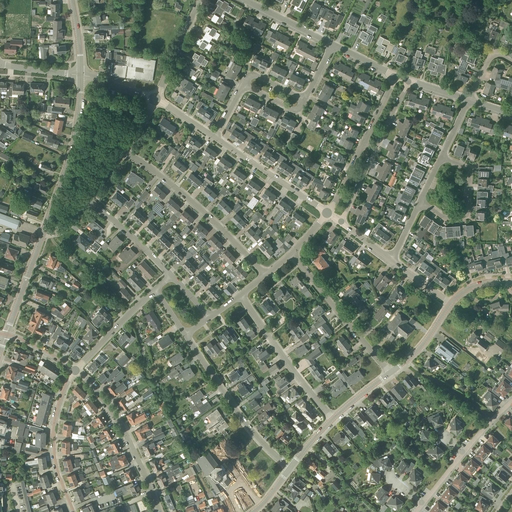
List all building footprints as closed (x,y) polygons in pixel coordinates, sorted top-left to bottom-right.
[(88,0),(89,5),(88,6),(89,9),(94,9),(94,8),(94,3),(98,2),(99,7),(104,7),(103,0),(88,0)] [(229,13),(232,8),(228,5),(229,4),(224,1),(223,2),(219,0),(218,0),(216,4),(218,6),(216,9),(223,14),(224,11),(225,12),(226,11),(229,13)] [(292,0),(291,3),(295,5),(293,9),(301,12),(307,0),(292,0)] [(49,1),(45,1),(39,1),(39,6),(45,6),(45,5),(51,5),(51,15),(59,15),(59,4),(51,4),(51,1),(49,1)] [(323,19),(327,11),(328,9),(325,8),(324,10),(322,9),(323,8),(317,5),(314,10),(312,9),(309,16),(314,19),(314,21),(317,22),(319,19),(318,18),(319,16),(323,19)] [(225,15),(223,14),(216,9),(213,13),(210,11),(207,16),(212,19),(211,20),(215,23),(216,22),(220,24),(221,23),(224,25),(225,23),(222,21),(224,18),(223,18),(225,15)] [(327,11),(323,19),(327,20),(328,21),(327,23),(326,22),(324,26),(327,28),(328,26),(334,29),(337,24),(339,25),(343,18),(342,17),(343,16),(340,14),(339,16),(333,13),(332,14),(327,11)] [(105,14),(99,15),(99,14),(91,16),(92,24),(100,23),(100,20),(106,19),(105,14)] [(355,24),(356,22),(358,18),(351,14),(349,19),(350,19),(348,23),(346,23),(343,29),(345,30),(343,34),(349,37),(351,33),(355,35),(358,28),(359,26),(355,24)] [(252,29),(256,22),(253,21),(254,19),(248,15),(243,25),(252,29)] [(53,29),(61,30),(61,20),(59,20),(59,18),(49,17),(46,17),(45,21),(53,21),(53,29)] [(511,27),(511,25),(511,24),(501,20),(506,22),(504,28),(508,29),(509,27),(511,27)] [(261,34),(266,24),(259,21),(258,24),(256,22),(252,29),(261,34)] [(496,40),(499,33),(495,31),(497,27),(491,24),(489,28),(487,28),(484,34),(486,35),(484,38),(490,41),(492,38),(496,40)] [(362,31),(359,37),(363,39),(361,43),(367,46),(369,42),(370,43),(373,36),(372,36),(374,31),(376,32),(378,28),(371,25),(369,29),(368,28),(366,32),(362,31)] [(217,40),(220,34),(216,32),(217,30),(213,28),(212,29),(207,26),(204,31),(206,32),(204,36),(211,40),(212,38),(213,38),(214,38),(217,40)] [(63,30),(61,30),(53,29),(53,36),(49,35),(49,39),(61,40),(61,38),(62,38),(63,35),(64,35),(64,30),(63,30)] [(278,44),(283,35),(276,31),(275,34),(272,32),(269,39),(268,41),(271,42),(272,41),(278,44)] [(511,33),(509,32),(507,37),(503,35),(500,42),(504,43),(502,47),(509,50),(510,46),(511,47),(511,46),(511,33)] [(107,36),(107,33),(103,33),(94,33),(94,37),(94,39),(94,40),(95,40),(95,42),(99,42),(99,40),(107,39),(107,36)] [(287,49),(291,42),(288,40),(289,38),(283,35),(278,44),(277,47),(280,49),(282,46),(287,49)] [(209,43),(211,40),(204,36),(201,40),(198,38),(195,42),(200,45),(199,47),(204,49),(205,48),(209,51),(212,45),(209,43)] [(391,52),(394,46),(389,43),(390,42),(384,39),(384,38),(380,36),(377,44),(379,45),(376,50),(382,53),(381,55),(384,56),(386,53),(385,52),(386,50),(387,51),(391,52)] [(394,46),(391,52),(395,55),(394,57),(393,56),(391,60),(396,62),(396,60),(401,63),(405,56),(403,55),(406,50),(400,47),(399,48),(397,47),(398,44),(400,42),(401,42),(402,40),(402,38),(399,37),(395,43),(394,46)] [(21,45),(22,41),(13,40),(12,43),(5,43),(5,51),(9,51),(8,55),(12,55),(12,51),(15,51),(15,45),(21,45)] [(305,56),(309,49),(306,48),(307,45),(301,42),(299,41),(295,47),(295,48),(297,50),(296,51),(305,56)] [(51,44),(52,53),(57,53),(57,55),(58,55),(58,56),(59,56),(60,56),(61,55),(61,54),(61,53),(65,52),(65,46),(58,46),(58,44),(51,44)] [(39,58),(47,58),(46,49),(48,49),(48,45),(40,45),(40,51),(39,51),(39,58)] [(126,56),(131,57),(132,52),(112,49),(112,50),(110,51),(105,50),(105,48),(96,48),(96,49),(95,49),(95,51),(96,52),(96,53),(96,58),(105,58),(105,57),(108,57),(108,58),(113,59),(116,59),(115,63),(115,64),(124,65),(126,56)] [(314,60),(319,51),(313,48),(311,50),(309,49),(305,56),(314,60)] [(421,54),(421,51),(417,50),(416,52),(414,57),(413,56),(411,63),(412,64),(411,67),(418,70),(419,66),(423,67),(425,60),(421,59),(422,54),(421,54)] [(205,66),(208,61),(204,59),(205,57),(201,54),(200,56),(195,53),(192,58),(195,59),(192,63),(199,67),(200,64),(202,65),(205,66)] [(258,67),(263,59),(263,57),(261,56),(260,56),(259,57),(256,55),(254,54),(252,59),(254,60),(252,64),(258,67)] [(474,68),(475,64),(474,63),(476,57),(469,54),(468,56),(462,54),(460,60),(461,61),(459,66),(466,69),(468,64),(471,65),(470,66),(474,68)] [(155,60),(131,57),(126,56),(124,65),(115,64),(112,63),(110,74),(138,79),(137,79),(152,81),(155,60)] [(438,59),(435,58),(431,57),(430,62),(427,69),(431,70),(430,74),(437,76),(438,72),(445,75),(446,65),(442,64),(443,59),(438,57),(438,59)] [(230,68),(238,72),(241,66),(239,64),(240,62),(233,58),(232,61),(233,62),(230,68)] [(263,59),(258,67),(265,70),(269,62),(263,59)] [(199,67),(192,63),(190,67),(186,65),(183,69),(188,72),(187,74),(192,76),(193,75),(196,77),(200,72),(201,73),(203,70),(199,67)] [(341,75),(346,66),(339,63),(338,65),(335,64),(333,69),(331,68),(329,72),(331,73),(332,71),(341,75)] [(276,76),(281,68),(274,64),(270,73),(276,76)] [(346,66),(341,75),(347,78),(346,80),(352,83),(357,75),(351,72),(352,69),(346,66)] [(464,73),(466,69),(459,66),(457,71),(455,71),(453,77),(459,79),(458,81),(465,84),(468,78),(469,78),(471,75),(467,73),(467,74),(464,73)] [(510,87),(511,82),(499,78),(502,70),(494,67),(491,77),(495,79),(494,82),(501,84),(510,87)] [(235,78),(238,72),(230,68),(227,74),(235,78)] [(281,68),(276,76),(283,79),(285,75),(287,71),(281,68)] [(367,90),(371,81),(369,79),(370,77),(360,72),(356,81),(365,86),(364,88),(367,90)] [(298,77),(292,74),(288,82),(294,85),(298,77)] [(301,88),(305,80),(298,77),(294,85),(301,88)] [(371,81),(367,90),(370,91),(371,89),(377,92),(377,93),(382,95),(383,92),(378,89),(382,83),(375,79),(374,82),(371,81)] [(187,94),(189,95),(191,96),(193,93),(197,88),(192,85),(193,84),(189,81),(188,83),(183,80),(180,84),(183,86),(181,90),(187,94)] [(218,89),(227,93),(230,87),(227,86),(228,84),(221,80),(220,82),(222,83),(218,89)] [(9,96),(9,89),(7,89),(7,82),(1,81),(1,91),(1,94),(6,94),(6,97),(9,97),(9,96)] [(499,88),(501,84),(494,82),(493,84),(487,82),(483,93),(492,95),(494,87),(499,88)] [(43,92),(44,84),(31,83),(30,92),(43,92)] [(18,94),(18,84),(13,84),(12,89),(9,89),(9,96),(12,96),(12,94),(18,94)] [(18,94),(23,95),(23,97),(26,97),(27,90),(24,90),(24,85),(18,84),(18,94)] [(330,94),(333,88),(325,84),(322,90),(330,94)] [(223,100),(227,93),(218,89),(215,95),(223,100)] [(187,94),(181,90),(178,94),(174,92),(172,96),(177,99),(176,100),(180,103),(181,102),(185,104),(188,99),(185,97),(187,94)] [(327,101),(330,94),(322,90),(319,97),(327,101)] [(416,106),(419,99),(416,98),(417,96),(410,94),(407,101),(405,100),(404,104),(406,105),(407,103),(416,106)] [(52,104),(55,104),(55,106),(68,108),(69,99),(56,97),(56,99),(53,99),(52,104)] [(250,109),(254,100),(248,97),(243,105),(250,109)] [(426,110),(429,100),(422,98),(422,100),(419,99),(416,106),(426,110)] [(350,107),(362,112),(363,110),(368,112),(371,106),(370,106),(373,101),(369,99),(367,104),(363,102),(359,100),(356,106),(351,104),(350,107)] [(256,112),(260,104),(254,100),(250,109),(256,112)] [(201,101),(196,107),(199,109),(196,113),(201,117),(206,110),(203,108),(206,105),(201,101)] [(320,115),(323,109),(315,104),(312,110),(320,115)] [(333,109),(339,112),(341,109),(343,105),(340,104),(338,107),(334,106),(333,109)] [(441,116),(444,106),(438,104),(437,106),(434,105),(432,113),(441,116)] [(61,114),(62,108),(52,107),(52,106),(47,106),(47,111),(47,112),(51,112),(51,113),(61,114)] [(268,118),(272,110),(266,106),(263,112),(261,111),(259,115),(261,116),(262,115),(268,118)] [(451,119),(453,111),(450,110),(451,108),(444,106),(441,116),(451,119)] [(361,115),(362,112),(350,107),(349,109),(354,112),(350,118),(354,120),(355,120),(358,121),(356,125),(360,127),(362,123),(365,117),(361,115)] [(209,112),(206,110),(201,117),(202,118),(201,119),(205,122),(206,120),(207,121),(210,116),(213,118),(213,117),(215,118),(218,113),(211,108),(209,112)] [(9,112),(6,112),(2,111),(1,117),(15,118),(15,114),(16,113),(21,114),(21,109),(9,109),(9,112)] [(278,113),(272,110),(268,118),(274,121),(273,122),(276,124),(278,119),(276,118),(278,113)] [(321,115),(320,115),(312,110),(308,117),(312,119),(308,128),(313,131),(315,128),(321,115)] [(286,127),(290,119),(284,116),(280,124),(286,127)] [(468,122),(467,125),(470,126),(470,125),(476,127),(476,128),(476,129),(479,130),(480,128),(483,118),(476,116),(475,119),(472,118),(472,119),(469,118),(469,119),(468,122)] [(15,118),(1,117),(1,122),(8,123),(8,126),(14,126),(15,118)] [(163,118),(156,130),(161,133),(163,130),(171,135),(172,133),(176,128),(169,124),(170,123),(163,118)] [(399,121),(398,124),(409,129),(411,124),(412,121),(406,118),(403,123),(399,121)] [(493,135),(496,125),(489,123),(490,121),(483,118),(480,128),(489,131),(489,133),(493,135)] [(296,122),(290,119),(286,127),(289,129),(288,131),(291,133),(292,130),(296,122)] [(431,134),(440,138),(445,129),(435,125),(435,124),(431,122),(429,125),(434,128),(431,134)] [(240,133),(242,130),(243,129),(240,127),(234,123),(230,130),(233,131),(230,136),(235,140),(240,133)] [(50,128),(54,128),(53,132),(60,133),(62,127),(51,125),(47,124),(47,126),(50,127),(50,128)] [(398,124),(397,127),(401,128),(398,134),(401,135),(400,138),(406,141),(411,143),(413,144),(413,143),(414,141),(408,138),(405,137),(405,135),(406,134),(409,129),(398,124)] [(511,126),(506,125),(503,134),(511,137),(511,139),(511,126)] [(343,134),(350,138),(351,135),(356,137),(359,131),(351,127),(350,130),(346,129),(343,134)] [(0,135),(2,136),(1,137),(5,139),(8,134),(11,136),(13,134),(6,129),(4,132),(0,128),(0,135)] [(246,140),(250,134),(245,131),(242,135),(240,133),(235,140),(240,143),(244,139),(246,140)] [(251,150),(255,143),(253,141),(255,138),(250,134),(246,140),(249,142),(245,147),(251,150)] [(348,140),(350,138),(343,134),(340,140),(344,142),(343,145),(350,149),(353,143),(348,140)] [(436,148),(440,138),(431,134),(428,139),(427,138),(426,139),(423,138),(422,141),(426,143),(436,148)] [(52,146),(52,147),(56,148),(59,141),(51,138),(47,137),(46,143),(50,144),(49,145),(52,146)] [(190,145),(189,146),(187,150),(189,152),(191,148),(192,146),(196,140),(192,137),(187,142),(190,145)] [(398,151),(398,150),(400,147),(403,148),(406,142),(400,139),(398,141),(395,140),(393,145),(389,143),(388,146),(398,151)] [(191,148),(189,152),(185,156),(187,157),(189,156),(193,150),(196,152),(197,150),(201,144),(196,140),(192,146),(191,148)] [(262,151),(266,145),(261,141),(258,145),(255,143),(251,150),(256,154),(259,149),(262,151)] [(464,147),(458,144),(454,154),(464,158),(467,148),(469,142),(466,141),(464,147)] [(431,157),(436,148),(426,143),(422,152),(431,157)] [(175,155),(178,151),(169,145),(166,149),(164,147),(160,153),(158,152),(156,152),(153,156),(156,158),(156,159),(162,163),(170,152),(175,155)] [(267,161),(272,154),(269,152),(271,148),(266,145),(262,151),(265,153),(261,157),(267,161)] [(388,146),(386,148),(390,150),(388,156),(395,159),(398,154),(399,154),(400,152),(399,151),(398,150),(398,151),(388,146)] [(205,156),(202,159),(202,160),(204,161),(212,150),(207,147),(203,152),(206,154),(205,156)] [(473,161),(477,151),(467,148),(464,158),(473,161)] [(212,150),(204,161),(206,162),(209,159),(210,157),(213,159),(217,154),(212,150)] [(278,162),(282,155),(277,152),(274,156),(272,154),(267,161),(272,165),(275,160),(278,162)] [(431,157),(422,152),(420,156),(418,155),(417,158),(418,158),(417,161),(427,166),(431,157)] [(331,159),(338,163),(339,160),(344,162),(347,156),(339,153),(337,156),(333,154),(331,159)] [(283,172),(287,165),(285,163),(287,159),(282,155),(278,162),(281,163),(277,168),(283,172)] [(219,172),(227,161),(222,157),(218,163),(216,165),(219,167),(217,170),(219,172)] [(336,165),(338,163),(331,159),(329,159),(326,157),(325,157),(324,159),(328,161),(329,162),(328,165),(332,167),(331,170),(338,174),(341,168),(336,165)] [(177,170),(182,164),(177,160),(172,166),(177,170)] [(227,161),(219,172),(217,174),(220,175),(221,173),(224,170),(225,168),(228,170),(232,164),(227,161)] [(389,171),(392,165),(391,164),(385,161),(382,167),(378,165),(377,167),(387,172),(388,172),(387,172),(391,174),(392,172),(389,171)] [(294,172),(298,166),(293,163),(290,166),(287,165),(283,172),(288,175),(291,170),(294,172)] [(40,168),(46,170),(45,172),(49,174),(49,172),(52,173),(54,167),(55,165),(51,164),(50,166),(47,165),(47,166),(41,164),(40,168)] [(182,174),(187,168),(182,164),(177,170),(182,174)] [(192,183),(196,177),(193,174),(199,167),(195,164),(190,169),(193,171),(191,173),(187,178),(192,183)] [(421,178),(426,168),(416,164),(412,173),(421,178)] [(303,175),(301,173),(303,169),(298,166),(294,172),(296,174),(293,179),(299,182),(303,175)] [(388,172),(387,172),(377,167),(376,170),(380,172),(377,177),(384,180),(387,172),(388,172)] [(478,178),(488,178),(489,171),(492,172),(493,167),(489,167),(489,168),(479,167),(478,178)] [(233,184),(241,173),(236,169),(232,174),(230,176),(231,178),(235,181),(233,183),(233,184)] [(310,183),(314,177),(306,171),(303,175),(299,182),(304,186),(307,181),(310,183)] [(143,180),(132,172),(131,172),(128,177),(129,178),(126,182),(133,187),(137,180),(141,183),(143,180)] [(225,178),(229,174),(226,172),(218,182),(221,184),(225,178)] [(241,173),(233,184),(235,185),(237,182),(240,184),(242,182),(246,176),(241,173)] [(417,187),(421,178),(412,173),(408,182),(417,187)] [(319,185),(326,188),(327,185),(332,188),(335,182),(331,180),(333,177),(326,174),(324,177),(323,180),(321,179),(321,180),(315,178),(313,182),(316,183),(317,184),(319,185)] [(196,177),(192,183),(197,187),(202,182),(200,180),(202,177),(199,175),(196,177)] [(207,196),(212,190),(209,188),(213,183),(211,181),(213,178),(211,176),(206,181),(209,183),(207,186),(202,191),(207,196)] [(488,185),(488,178),(478,178),(477,188),(488,189),(493,189),(492,189),(492,185),(488,185)] [(248,194),(256,183),(251,180),(247,184),(245,182),(241,188),(244,189),(246,187),(249,189),(246,193),(248,194)] [(413,196),(417,187),(408,182),(403,191),(404,192),(413,196)] [(34,189),(38,191),(45,193),(47,187),(41,184),(36,183),(34,189)] [(256,183),(248,194),(250,196),(252,193),(255,195),(257,192),(261,187),(256,183)] [(377,194),(381,186),(374,183),(372,188),(368,186),(367,189),(377,194)] [(324,191),(326,188),(319,185),(317,184),(316,187),(317,188),(316,190),(320,192),(319,196),(326,199),(329,193),(324,191)] [(160,191),(161,190),(156,186),(151,192),(154,194),(150,199),(152,200),(156,196),(160,191)] [(493,189),(488,189),(477,188),(477,198),(487,199),(488,192),(493,192),(493,189)] [(263,204),(271,193),(266,189),(262,195),(265,197),(263,199),(264,199),(261,202),(263,204)] [(372,204),(377,194),(367,189),(365,192),(369,194),(367,199),(366,201),(372,204)] [(142,198),(148,192),(145,190),(142,194),(140,196),(138,195),(136,197),(141,200),(142,198)] [(160,205),(161,204),(159,202),(166,195),(161,190),(160,191),(156,196),(158,198),(157,200),(156,203),(152,208),(151,209),(154,212),(159,206),(160,205)] [(212,190),(207,196),(210,198),(209,199),(211,202),(217,195),(212,190)] [(408,205),(413,196),(404,192),(403,191),(400,198),(398,197),(396,199),(399,201),(408,205)] [(128,202),(127,200),(117,192),(111,199),(121,207),(124,203),(126,205),(125,205),(129,208),(134,201),(131,198),(128,201),(128,202)] [(271,193),(263,204),(267,206),(269,203),(271,204),(272,202),(276,197),(271,193)] [(28,199),(31,200),(30,204),(39,208),(42,200),(33,196),(29,195),(28,199)] [(170,208),(175,203),(170,198),(165,204),(164,205),(166,208),(167,206),(170,208)] [(486,209),(487,199),(477,198),(476,208),(486,209)] [(222,209),(227,204),(222,199),(217,204),(222,209)] [(397,204),(394,210),(404,214),(408,205),(399,201),(396,199),(395,203),(397,204)] [(277,205),(276,207),(279,210),(276,213),(278,214),(278,215),(286,204),(281,200),(277,205)] [(234,211),(242,203),(240,201),(238,202),(232,209),(227,204),(222,209),(224,212),(223,212),(226,215),(227,214),(232,209),(234,211)] [(175,212),(180,207),(175,203),(170,208),(168,210),(170,212),(172,210),(175,212)] [(241,218),(236,213),(243,207),(243,206),(244,205),(242,203),(234,211),(236,213),(231,218),(236,223),(241,218)] [(159,206),(154,212),(158,215),(163,209),(162,208),(164,206),(161,204),(160,205),(159,206)] [(286,204),(278,215),(280,216),(283,212),(286,215),(291,207),(286,204)] [(367,216),(369,211),(370,212),(371,209),(370,208),(364,205),(361,210),(357,208),(356,211),(367,216)] [(12,208),(10,213),(20,217),(22,211),(17,209),(12,208)] [(486,219),(486,209),(476,208),(475,218),(486,219)] [(35,218),(37,213),(27,209),(25,215),(35,218)] [(136,220),(140,214),(136,210),(131,216),(136,220)] [(184,220),(189,215),(184,210),(177,218),(175,216),(171,220),(169,223),(172,226),(175,223),(174,222),(175,221),(178,221),(181,218),(184,220)] [(399,224),(404,214),(394,210),(390,219),(399,224)] [(364,220),(367,216),(356,211),(355,213),(359,215),(356,221),(355,223),(360,225),(361,223),(363,224),(363,223),(364,224),(365,221),(364,220)] [(258,216),(260,218),(263,220),(265,217),(258,212),(256,214),(258,216)] [(293,222),(290,225),(292,226),(300,216),(295,212),(291,217),(292,217),(292,218),(294,219),(292,221),(293,222)] [(19,220),(0,213),(0,222),(16,229),(19,220)] [(140,224),(145,219),(140,214),(136,220),(140,224)] [(241,228),(246,223),(247,222),(244,220),(248,216),(245,214),(241,218),(236,223),(241,228)] [(182,222),(184,224),(186,222),(189,225),(194,219),(189,215),(184,220),(182,222)] [(421,239),(428,230),(434,221),(425,215),(419,224),(425,228),(422,231),(420,230),(416,235),(421,239)] [(300,216),(292,226),(294,228),(297,224),(300,227),(301,224),(305,219),(300,216)] [(87,226),(98,235),(95,238),(101,242),(104,238),(101,236),(103,234),(101,232),(103,229),(92,220),(87,226)] [(440,236),(442,227),(434,221),(428,230),(436,235),(440,236)] [(154,227),(156,224),(154,222),(151,224),(149,222),(144,228),(149,232),(154,227)] [(166,222),(158,230),(161,232),(168,224),(166,222)] [(196,234),(203,227),(198,223),(193,229),(193,228),(192,230),(194,232),(196,234)] [(250,237),(255,233),(253,230),(257,226),(254,223),(250,227),(250,228),(245,232),(250,237)] [(379,239),(384,232),(381,230),(384,226),(379,223),(374,229),(377,231),(374,235),(379,239)] [(154,227),(149,232),(153,236),(155,234),(158,231),(156,229),(157,228),(158,226),(156,224),(154,227)] [(170,227),(168,224),(161,232),(162,234),(162,235),(157,240),(161,244),(166,239),(168,237),(164,233),(165,232),(170,227)] [(464,236),(474,235),(473,224),(463,225),(464,236)] [(453,236),(464,236),(463,225),(452,226),(453,236)] [(443,237),(453,236),(452,226),(442,227),(440,236),(443,237)] [(203,227),(196,234),(199,237),(200,235),(203,237),(208,231),(203,227)] [(192,230),(189,228),(188,230),(185,233),(185,232),(183,235),(182,237),(184,239),(186,237),(192,230)] [(384,232),(379,239),(384,243),(387,238),(390,240),(394,234),(387,228),(384,232)] [(255,233),(250,237),(255,242),(260,237),(258,235),(262,232),(259,229),(255,233)] [(263,238),(268,234),(273,229),(271,231),(268,229),(266,231),(261,236),(263,238)] [(0,239),(7,242),(10,235),(0,231),(0,239)] [(332,244),(338,236),(332,231),(326,240),(332,244)] [(29,237),(20,233),(19,236),(14,235),(12,242),(17,243),(17,242),(21,243),(20,245),(26,247),(29,237)] [(288,242),(293,237),(289,233),(284,239),(288,242)] [(74,242),(85,251),(91,244),(80,235),(74,242)] [(173,245),(179,239),(178,239),(180,237),(179,235),(176,237),(171,242),(173,245)] [(212,245),(217,240),(213,235),(207,241),(212,245)] [(281,245),(286,241),(286,240),(281,235),(276,240),(281,245)] [(116,236),(109,245),(106,242),(101,247),(105,251),(109,246),(114,251),(123,242),(116,236)] [(179,239),(173,245),(176,247),(181,242),(184,240),(181,237),(179,240),(179,239)] [(199,245),(204,241),(201,238),(194,246),(194,245),(192,247),(194,249),(195,250),(199,246),(199,245)] [(166,249),(171,244),(166,239),(161,244),(166,249)] [(216,250),(222,245),(217,240),(212,245),(208,248),(211,251),(214,248),(216,250)] [(269,247),(272,245),(267,240),(259,247),(261,249),(260,250),(262,253),(263,252),(269,247)] [(96,247),(93,251),(95,253),(101,246),(95,241),(92,244),(96,247)] [(346,242),(343,245),(341,243),(337,249),(340,251),(341,250),(343,252),(345,250),(351,254),(355,248),(346,242)] [(284,243),(280,248),(286,253),(290,248),(284,243)] [(14,260),(15,257),(17,257),(18,255),(17,254),(18,251),(4,245),(2,252),(6,253),(5,256),(6,256),(6,258),(10,259),(11,259),(14,260)] [(322,271),(329,265),(321,255),(325,252),(320,246),(310,254),(314,260),(313,261),(322,271)] [(413,254),(416,250),(410,246),(407,250),(403,257),(408,260),(413,254)] [(179,252),(181,249),(180,248),(176,249),(174,247),(168,253),(171,256),(172,255),(174,257),(179,252)] [(273,252),(269,247),(263,252),(268,257),(269,256),(270,258),(273,254),(272,253),(273,252)] [(186,257),(191,252),(189,250),(186,252),(182,248),(181,249),(179,252),(174,257),(178,261),(183,256),(183,255),(186,257)] [(126,264),(136,254),(130,249),(126,254),(123,251),(119,256),(121,258),(121,259),(126,264)] [(197,252),(195,250),(194,249),(191,252),(186,257),(188,260),(193,255),(197,252)] [(225,259),(231,254),(226,249),(221,255),(221,254),(220,256),(222,258),(223,257),(225,259)] [(419,262),(423,255),(416,250),(413,254),(408,260),(413,264),(416,260),(419,262)] [(208,257),(205,260),(208,263),(217,254),(215,251),(213,253),(209,257),(208,257)] [(418,268),(423,272),(428,265),(431,261),(426,258),(429,253),(426,251),(423,255),(419,262),(421,264),(418,268)] [(501,262),(504,262),(502,254),(501,251),(498,251),(499,253),(496,254),(497,259),(494,259),(493,260),(495,268),(502,266),(501,262)] [(511,265),(511,256),(509,257),(508,253),(502,254),(501,251),(502,254),(504,262),(507,261),(508,266),(511,265)] [(213,262),(219,256),(217,254),(208,263),(207,263),(210,265),(213,262)] [(235,258),(231,254),(225,259),(222,262),(224,265),(227,261),(230,264),(224,269),(225,269),(222,272),(224,274),(227,271),(233,265),(231,263),(235,258)] [(360,254),(357,258),(354,256),(349,262),(353,264),(356,267),(359,269),(361,265),(364,267),(369,260),(360,254)] [(429,254),(427,258),(433,262),(436,258),(429,254)] [(60,265),(61,262),(58,261),(57,262),(56,262),(57,257),(50,255),(50,256),(49,256),(49,257),(49,258),(48,260),(60,265)] [(493,260),(494,259),(493,255),(489,256),(483,257),(483,256),(485,265),(488,264),(489,269),(495,268),(493,260)] [(482,265),(485,265),(483,256),(477,257),(478,260),(474,261),(474,262),(476,271),(483,269),(482,265)] [(476,271),(474,262),(471,263),(470,259),(468,259),(467,257),(464,258),(466,268),(469,267),(470,272),(476,271)] [(65,269),(60,265),(48,260),(47,263),(46,264),(46,265),(46,266),(53,269),(54,266),(55,266),(55,267),(58,267),(57,270),(64,273),(65,269)] [(186,269),(191,265),(187,260),(181,265),(186,269)] [(204,265),(206,262),(204,260),(196,268),(198,270),(204,265)] [(149,279),(155,273),(143,261),(137,266),(149,279)] [(204,265),(198,270),(200,272),(208,265),(206,262),(204,265)] [(1,269),(4,270),(3,271),(4,273),(6,274),(7,273),(8,272),(10,273),(13,266),(3,263),(1,269)] [(431,267),(428,265),(423,272),(429,276),(432,271),(434,273),(439,267),(434,263),(431,267)] [(190,274),(195,269),(191,265),(186,269),(190,274)] [(227,271),(229,274),(231,272),(233,274),(235,272),(237,274),(243,269),(238,265),(235,268),(233,265),(227,271)] [(444,276),(444,277),(447,273),(439,267),(434,273),(437,275),(433,279),(439,283),(444,276)] [(242,279),(247,274),(243,269),(237,274),(234,278),(230,282),(227,284),(232,289),(234,286),(231,283),(235,280),(236,279),(236,280),(240,277),(242,279)] [(203,277),(203,278),(206,275),(204,273),(201,275),(199,273),(194,278),(198,282),(203,277)] [(138,290),(144,284),(133,274),(127,280),(138,290)] [(6,288),(7,285),(6,285),(8,279),(0,275),(0,287),(5,289),(5,288),(6,288)] [(444,276),(439,283),(444,287),(446,284),(449,286),(451,287),(455,282),(453,281),(454,278),(449,275),(446,278),(444,277),(444,276)] [(296,276),(290,281),(294,286),(292,288),(295,292),(304,285),(301,281),(296,276)] [(382,292),(385,288),(391,280),(385,276),(376,287),(382,292)] [(39,284),(46,287),(52,289),(54,282),(49,280),(42,277),(39,284)] [(207,282),(203,278),(203,277),(198,282),(202,287),(207,282)] [(126,302),(131,296),(126,291),(126,290),(124,288),(127,285),(121,279),(117,283),(123,288),(120,291),(120,292),(117,294),(120,297),(121,297),(126,302)] [(210,295),(219,287),(217,284),(213,288),(211,286),(205,291),(210,295)] [(228,295),(233,290),(228,285),(223,290),(228,295)] [(360,300),(362,299),(356,291),(359,289),(356,285),(344,294),(349,301),(350,301),(355,307),(361,302),(360,300)] [(219,287),(210,295),(214,300),(219,295),(217,293),(221,289),(219,287)] [(403,300),(407,294),(397,287),(389,298),(395,302),(399,297),(403,300)] [(292,299),(294,298),(286,289),(283,292),(280,289),(274,294),(279,300),(282,297),(284,300),(290,296),(292,299)] [(49,295),(44,293),(36,290),(35,293),(34,293),(33,295),(34,296),(34,297),(42,300),(42,301),(44,302),(45,301),(47,302),(49,295)] [(469,292),(471,300),(479,298),(476,290),(469,292)] [(269,304),(266,301),(261,305),(267,312),(269,310),(273,315),(279,310),(280,309),(274,302),(272,304),(271,302),(269,304)] [(374,317),(380,321),(389,310),(383,306),(384,305),(387,308),(389,305),(384,301),(380,305),(383,307),(374,317)] [(499,301),(490,304),(491,310),(496,308),(497,311),(499,311),(509,311),(508,304),(500,304),(499,301)] [(64,317),(71,308),(67,304),(60,312),(56,308),(53,312),(63,316),(64,317)] [(320,306),(319,305),(314,308),(316,310),(312,313),(316,319),(325,312),(321,306),(320,306)] [(107,320),(111,316),(102,308),(96,314),(98,316),(93,321),(98,326),(105,319),(107,320)] [(47,322),(48,320),(49,321),(51,320),(52,318),(51,317),(49,316),(50,316),(45,314),(36,310),(34,314),(34,315),(43,319),(42,320),(47,322)] [(53,312),(51,311),(50,314),(56,317),(56,318),(61,321),(62,319),(65,321),(67,319),(64,317),(63,316),(53,312)] [(149,321),(154,328),(156,332),(161,328),(159,325),(160,324),(152,311),(143,317),(147,322),(149,321)] [(406,338),(413,329),(406,323),(408,321),(398,313),(387,327),(397,335),(399,332),(406,338)] [(34,315),(34,314),(33,314),(29,323),(30,323),(39,327),(39,326),(40,325),(42,326),(43,325),(44,323),(44,322),(42,321),(42,320),(43,319),(34,315)] [(244,330),(249,326),(244,318),(238,322),(244,330)] [(283,318),(274,325),(276,327),(285,321),(283,318)] [(313,329),(320,323),(318,320),(313,324),(311,326),(313,329)] [(88,321),(86,323),(89,326),(87,327),(90,330),(83,338),(89,344),(97,335),(92,329),(94,327),(88,321)] [(44,328),(39,326),(39,327),(30,323),(28,328),(37,332),(42,334),(43,332),(44,332),(45,331),(43,330),(44,328)] [(309,331),(310,331),(312,334),(317,329),(319,327),(326,336),(332,332),(325,323),(322,325),(320,323),(313,329),(309,331)] [(496,337),(500,331),(494,327),(491,324),(487,330),(487,331),(496,337)] [(59,346),(68,332),(65,330),(64,332),(62,335),(60,334),(61,328),(58,326),(51,337),(56,340),(54,343),(59,346)] [(301,340),(311,333),(308,330),(306,331),(307,332),(305,334),(299,326),(296,328),(296,327),(295,327),(295,326),(293,326),(291,327),(291,328),(292,329),(290,331),(296,340),(299,338),(301,340)] [(251,340),(256,336),(254,333),(255,333),(252,329),(246,333),(249,337),(251,340)] [(231,336),(227,330),(219,336),(223,341),(225,340),(227,342),(230,340),(232,343),(238,339),(234,333),(231,336)] [(68,332),(59,346),(65,349),(70,340),(68,338),(70,336),(67,334),(68,332)] [(132,340),(135,338),(129,332),(127,335),(125,333),(117,341),(123,347),(131,339),(132,340)] [(481,338),(478,336),(479,336),(474,332),(469,339),(468,340),(469,342),(471,343),(473,343),(473,342),(474,342),(474,343),(475,344),(476,344),(481,349),(482,348),(484,350),(488,345),(485,344),(480,339),(481,338)] [(490,342),(494,337),(488,332),(484,337),(490,342)] [(311,333),(301,340),(303,343),(311,337),(313,336),(311,333)] [(157,340),(158,341),(163,348),(173,342),(168,335),(159,341),(156,336),(152,339),(146,343),(148,346),(150,345),(157,340)] [(336,341),(344,352),(343,352),(346,356),(352,352),(349,348),(351,347),(342,336),(336,341)] [(69,348),(70,348),(73,350),(81,340),(78,337),(76,339),(69,348)] [(498,338),(493,346),(501,352),(502,351),(506,354),(511,349),(507,346),(507,345),(498,338)] [(458,352),(456,351),(458,349),(447,340),(442,345),(445,347),(444,348),(442,346),(441,348),(439,346),(435,350),(442,356),(444,358),(450,362),(447,359),(451,354),(454,356),(458,352)] [(216,343),(213,345),(210,342),(205,346),(210,354),(211,355),(214,353),(215,354),(221,350),(220,350),(223,348),(219,342),(216,344),(216,343)] [(297,348),(295,350),(295,351),(299,357),(308,350),(307,348),(311,346),(308,342),(305,345),(304,345),(300,348),(298,349),(297,348)] [(81,353),(84,349),(80,346),(77,350),(78,349),(77,348),(76,349),(75,349),(71,355),(70,356),(73,357),(76,359),(78,356),(79,357),(82,354),(81,353)] [(257,349),(255,346),(250,350),(248,352),(250,355),(251,354),(256,361),(257,360),(261,358),(263,360),(270,355),(266,350),(264,351),(262,348),(260,350),(259,348),(257,349)] [(25,358),(25,357),(27,358),(28,355),(22,353),(23,351),(15,348),(15,349),(14,349),(14,350),(14,351),(14,352),(13,354),(25,358)] [(318,381),(324,377),(314,363),(316,362),(314,360),(323,354),(319,349),(305,358),(308,363),(307,363),(310,367),(308,368),(316,379),(317,379),(318,381)] [(173,366),(184,359),(180,352),(169,359),(173,366)] [(486,358),(478,353),(475,359),(484,365),(486,363),(484,362),(486,358)] [(124,368),(131,360),(125,354),(117,362),(124,368)] [(101,364),(105,360),(99,355),(87,368),(92,372),(95,370),(96,371),(98,368),(97,367),(100,364),(101,364)] [(351,366),(358,361),(355,357),(348,363),(351,366)] [(438,364),(439,365),(443,369),(446,366),(442,362),(435,358),(433,360),(430,358),(428,361),(427,360),(424,364),(431,370),(433,367),(434,368),(438,364)] [(44,373),(49,365),(44,361),(39,370),(44,373)] [(169,375),(177,370),(176,370),(180,367),(179,364),(174,367),(167,372),(167,373),(169,375),(168,375),(169,375)] [(280,369),(276,364),(269,368),(266,364),(260,368),(264,373),(269,369),(272,374),(280,369)] [(44,373),(46,374),(44,378),(45,379),(44,380),(45,381),(47,379),(49,376),(54,368),(49,365),(44,373)] [(8,369),(8,371),(21,376),(22,373),(16,371),(17,368),(10,366),(9,366),(8,366),(8,369)] [(177,370),(169,375),(171,379),(173,377),(179,373),(183,370),(181,367),(177,370)] [(54,368),(49,376),(54,380),(60,371),(54,368)] [(108,382),(120,372),(117,368),(110,373),(108,371),(104,374),(103,373),(98,378),(103,383),(106,380),(108,382)] [(187,369),(181,373),(177,375),(180,379),(184,376),(186,379),(194,374),(190,368),(187,370),(187,369)] [(232,380),(233,380),(233,381),(240,376),(242,380),(249,375),(246,370),(240,373),(238,370),(234,373),(233,371),(230,374),(230,375),(230,376),(230,377),(230,378),(231,380),(232,380)] [(344,377),(348,382),(350,380),(353,385),(364,376),(359,370),(349,378),(346,375),(344,377),(342,375),(344,377)] [(8,371),(7,374),(6,373),(5,376),(6,376),(6,377),(13,379),(12,381),(16,382),(17,379),(20,380),(21,376),(8,371)] [(122,371),(120,373),(113,379),(116,382),(123,377),(125,375),(122,371)] [(342,375),(340,372),(337,375),(342,382),(334,389),(333,388),(330,391),(335,397),(338,395),(338,394),(347,387),(345,385),(348,382),(344,377),(342,375)] [(275,379),(277,382),(281,388),(289,382),(285,376),(282,378),(280,375),(275,379)] [(413,377),(410,379),(408,376),(403,380),(409,388),(412,385),(414,388),(419,384),(413,377)] [(509,389),(511,386),(507,383),(509,380),(503,376),(498,383),(500,385),(508,392),(510,389),(509,389)] [(267,378),(261,383),(263,386),(265,384),(270,381),(267,378)] [(243,395),(249,391),(249,390),(250,388),(248,386),(251,384),(247,379),(237,386),(241,392),(240,392),(240,393),(241,395),(242,395),(243,394),(243,395)] [(119,385),(122,383),(122,382),(120,384),(119,381),(117,383),(114,385),(113,384),(107,388),(110,392),(115,388),(119,385)] [(115,394),(118,391),(121,395),(125,391),(124,389),(127,387),(123,382),(122,383),(119,385),(110,392),(113,396),(113,395),(114,396),(116,394),(115,394)] [(424,382),(423,383),(420,385),(425,392),(429,389),(424,382)] [(399,399),(405,394),(401,389),(403,387),(400,383),(391,390),(393,393),(394,392),(399,399)] [(3,386),(1,392),(8,394),(14,396),(15,396),(16,394),(13,393),(14,388),(9,387),(9,388),(7,387),(3,385),(3,386)] [(81,390),(77,385),(72,390),(74,393),(72,395),(72,396),(68,399),(70,401),(74,397),(76,395),(81,390)] [(506,394),(508,392),(500,385),(497,388),(495,386),(492,391),(497,395),(499,393),(504,396),(505,394),(506,394)] [(130,400),(134,396),(135,396),(132,392),(134,391),(132,387),(125,392),(127,395),(126,395),(127,396),(123,398),(117,402),(120,406),(130,400)] [(250,399),(251,401),(249,403),(253,408),(253,407),(256,411),(261,408),(258,404),(256,401),(259,398),(262,396),(262,395),(260,393),(264,390),(262,387),(258,390),(255,393),(256,395),(250,399)] [(145,400),(154,394),(151,389),(142,395),(145,400)] [(296,396),(299,394),(295,389),(290,393),(288,390),(281,396),(285,401),(288,399),(290,402),(297,397),(296,396)] [(76,395),(81,399),(86,394),(81,390),(76,395)] [(191,409),(201,401),(200,399),(204,396),(200,390),(190,397),(194,403),(189,406),(191,409)] [(491,408),(493,409),(498,403),(496,401),(498,399),(488,391),(484,397),(489,401),(486,404),(488,406),(488,407),(488,408),(489,409),(490,409),(491,409),(491,408)] [(15,396),(8,394),(1,392),(0,394),(0,397),(7,400),(7,397),(10,398),(10,399),(16,401),(16,400),(18,401),(18,398),(17,398),(17,397),(15,396)] [(41,398),(51,401),(53,395),(43,392),(41,398)] [(391,395),(388,397),(385,394),(380,399),(385,406),(390,401),(392,404),(396,401),(391,395)] [(130,400),(120,406),(123,410),(128,406),(134,402),(133,401),(136,399),(134,396),(130,400)] [(299,406),(305,402),(302,397),(296,402),(299,406)] [(49,407),(51,401),(41,398),(40,404),(49,407)] [(88,409),(94,404),(90,399),(84,403),(88,409)] [(162,411),(167,407),(162,400),(157,403),(162,411)] [(74,409),(76,408),(80,404),(78,401),(72,406),(74,409)] [(193,412),(198,410),(200,413),(198,415),(199,416),(202,414),(212,407),(207,401),(203,404),(201,401),(191,409),(193,410),(193,412)] [(271,405),(269,402),(263,407),(265,410),(258,415),(262,421),(265,419),(268,423),(274,419),(276,417),(275,414),(273,414),(271,415),(270,412),(274,409),(276,408),(275,406),(273,403),(271,405)] [(309,418),(312,420),(316,416),(310,410),(311,410),(306,403),(302,407),(306,410),(303,413),(308,419),(309,418)] [(372,414),(369,417),(374,422),(377,419),(376,418),(382,413),(374,403),(368,409),(372,414)] [(48,413),(49,407),(40,404),(38,410),(48,413)] [(94,404),(88,409),(92,414),(98,409),(94,404)] [(9,414),(6,413),(7,409),(4,408),(5,407),(0,405),(0,413),(2,415),(2,417),(8,419),(19,422),(20,418),(17,417),(17,416),(9,414)] [(207,428),(218,421),(216,418),(221,415),(216,409),(206,416),(210,422),(205,425),(207,428)] [(46,418),(48,413),(38,410),(37,416),(46,418)] [(133,412),(126,415),(129,420),(140,414),(139,412),(135,414),(136,415),(135,416),(133,412)] [(140,414),(129,420),(132,425),(138,422),(147,417),(144,412),(140,414)] [(375,423),(374,422),(369,417),(367,414),(364,416),(361,412),(358,414),(357,413),(355,416),(354,417),(360,424),(365,420),(367,423),(370,427),(375,423)] [(302,423),(304,420),(296,413),(292,417),(296,422),(293,425),(298,429),(299,429),(301,431),(306,426),(302,423)] [(93,425),(104,418),(102,414),(95,418),(92,420),(93,422),(91,423),(93,425)] [(435,417),(434,415),(428,417),(430,424),(434,423),(435,427),(436,426),(437,427),(440,426),(440,425),(443,423),(440,415),(435,417)] [(45,424),(46,418),(37,416),(35,422),(33,421),(32,424),(36,425),(40,426),(41,423),(45,424)] [(104,418),(93,425),(95,428),(98,426),(97,425),(99,424),(100,427),(107,422),(104,418)] [(461,429),(462,427),(459,425),(461,422),(455,418),(450,424),(452,426),(450,429),(457,434),(458,432),(459,432),(459,433),(460,433),(460,432),(461,432),(461,431),(462,431),(462,430),(461,430),(461,429)] [(17,438),(22,439),(23,436),(22,436),(22,435),(27,437),(29,429),(24,427),(25,424),(8,419),(7,423),(18,426),(16,433),(19,434),(19,435),(18,435),(17,438)] [(209,431),(214,427),(218,433),(228,426),(224,420),(220,423),(218,421),(207,428),(209,431)] [(356,424),(354,421),(351,423),(350,421),(343,427),(352,437),(358,432),(362,437),(365,434),(362,431),(356,424)] [(143,427),(142,427),(135,431),(137,435),(150,429),(147,423),(142,426),(143,427)] [(36,433),(36,439),(46,439),(46,435),(45,435),(45,433),(42,433),(42,432),(40,431),(41,428),(33,426),(30,425),(29,430),(32,431),(36,433)] [(277,426),(276,425),(274,428),(273,427),(271,430),(273,432),(276,435),(276,434),(277,435),(276,437),(279,440),(281,438),(286,443),(291,438),(287,435),(288,434),(282,429),(282,430),(281,429),(280,429),(279,428),(277,426)] [(430,440),(431,431),(428,430),(428,428),(428,427),(421,426),(420,433),(422,434),(421,439),(430,440)] [(102,433),(99,435),(101,438),(112,431),(110,427),(103,431),(104,433),(103,434),(102,433)] [(161,428),(152,432),(154,436),(163,432),(161,428)] [(150,429),(137,435),(139,440),(146,437),(152,434),(150,429)] [(102,440),(104,439),(105,441),(115,435),(112,431),(101,438),(102,440)] [(154,436),(152,437),(154,441),(165,436),(163,432),(154,436)] [(337,444),(342,440),(345,444),(349,439),(344,433),(342,435),(340,432),(333,438),(337,444)] [(91,434),(90,435),(87,436),(86,437),(87,438),(90,443),(95,441),(91,434)] [(486,443),(491,448),(494,446),(499,441),(492,435),(491,435),(489,437),(489,438),(487,440),(488,441),(486,443)] [(22,441),(22,439),(17,438),(17,440),(19,441),(18,441),(15,441),(14,448),(4,446),(3,450),(19,453),(20,449),(25,450),(26,443),(21,442),(21,441),(22,441)] [(37,450),(40,451),(41,447),(41,446),(44,446),(45,443),(46,439),(36,439),(35,445),(35,446),(29,445),(29,447),(29,448),(37,450)] [(117,440),(110,444),(110,443),(108,445),(109,447),(106,448),(107,451),(120,445),(117,440)] [(154,447),(157,445),(161,443),(163,442),(162,440),(159,441),(155,443),(153,441),(142,446),(145,451),(154,447)] [(332,448),(330,446),(328,443),(322,448),(329,457),(335,452),(336,453),(339,451),(335,445),(332,448)] [(489,450),(491,448),(486,443),(484,446),(483,445),(481,447),(480,446),(478,449),(487,455),(490,451),(489,450)] [(112,454),(115,452),(122,449),(120,445),(107,451),(104,453),(105,455),(109,453),(111,452),(112,454)] [(442,453),(443,451),(437,446),(435,448),(432,446),(427,453),(433,458),(435,455),(438,458),(439,456),(440,456),(441,456),(442,456),(442,455),(443,455),(443,454),(442,453)] [(29,448),(29,447),(26,447),(24,452),(36,455),(37,450),(29,448)] [(154,447),(145,451),(147,456),(154,453),(152,449),(154,448),(154,447)] [(488,456),(487,455),(478,449),(476,451),(477,452),(475,454),(476,455),(474,457),(482,463),(488,456)] [(231,481),(208,450),(200,456),(199,454),(194,457),(216,493),(231,481)] [(111,466),(127,459),(125,455),(118,457),(117,455),(111,457),(112,460),(109,461),(111,466)] [(26,465),(30,465),(46,462),(45,456),(38,458),(38,459),(26,461),(26,465)] [(152,467),(164,461),(166,460),(165,457),(158,461),(156,458),(149,461),(152,467)] [(384,460),(383,457),(376,460),(379,467),(382,465),(384,469),(385,468),(386,469),(389,468),(388,467),(392,466),(389,458),(384,460)] [(476,470),(482,463),(474,457),(472,460),(471,459),(470,461),(469,460),(467,463),(476,470)] [(127,459),(111,466),(114,464),(116,469),(122,467),(122,466),(128,463),(127,459)] [(310,459),(308,461),(308,462),(306,464),(313,470),(323,478),(326,475),(321,470),(321,471),(316,467),(318,465),(311,459),(310,459)] [(511,460),(511,461),(509,459),(506,462),(504,460),(501,462),(510,470),(511,468),(511,460)] [(409,465),(403,460),(403,461),(401,461),(400,463),(400,464),(397,469),(401,472),(402,471),(403,473),(406,470),(408,472),(415,464),(412,462),(409,465)] [(100,462),(95,464),(98,471),(103,468),(101,464),(103,464),(103,462),(103,461),(100,462)] [(164,461),(152,467),(154,472),(161,469),(160,466),(165,464),(164,461)] [(163,474),(156,477),(159,482),(171,477),(175,475),(179,473),(180,473),(178,470),(174,472),(173,471),(180,468),(178,464),(178,463),(165,470),(167,475),(164,476),(163,474)] [(193,474),(201,470),(197,463),(189,467),(193,474)] [(476,470),(467,463),(465,465),(466,466),(464,468),(465,469),(463,471),(469,476),(470,473),(471,474),(475,469),(476,470)] [(380,479),(381,475),(380,475),(380,474),(376,473),(377,468),(372,464),(370,466),(369,472),(371,473),(370,481),(379,482),(379,479),(380,479)] [(506,475),(508,472),(502,467),(499,470),(501,471),(499,473),(497,472),(496,472),(494,474),(494,475),(496,477),(497,477),(497,479),(498,480),(500,480),(504,484),(508,479),(507,479),(508,477),(506,475)] [(420,483),(421,483),(421,482),(421,481),(421,480),(420,480),(422,478),(418,476),(420,473),(415,468),(409,475),(412,477),(410,480),(416,485),(418,483),(419,484),(420,483)] [(121,479),(133,474),(131,469),(124,472),(124,474),(120,476),(121,479)] [(467,478),(469,476),(463,471),(461,474),(460,473),(459,475),(458,474),(456,477),(464,483),(468,479),(467,478)] [(171,477),(159,482),(161,487),(168,484),(167,482),(170,481),(173,479),(176,477),(180,476),(183,474),(182,472),(180,473),(179,473),(175,475),(171,477)] [(135,478),(133,474),(121,479),(122,482),(127,480),(128,481),(135,478)] [(464,483),(456,477),(454,480),(453,482),(454,483),(452,485),(457,490),(461,493),(467,486),(464,483)] [(292,482),(295,485),(302,490),(306,484),(299,479),(298,480),(295,478),(292,482)] [(337,491),(341,486),(336,480),(331,484),(337,491)] [(496,494),(499,490),(492,485),(493,483),(489,480),(486,485),(488,486),(485,490),(483,489),(481,492),(487,497),(489,494),(493,497),(495,494),(496,494)] [(133,493),(140,490),(137,484),(134,486),(132,482),(125,486),(125,485),(114,490),(117,496),(127,492),(127,493),(132,491),(133,493)] [(302,490),(295,485),(292,482),(287,487),(291,490),(290,490),(292,492),(289,497),(293,500),(298,495),(302,490)] [(456,492),(457,490),(452,485),(450,488),(449,487),(447,489),(447,488),(445,491),(453,498),(456,493),(456,492)] [(388,492),(386,491),(387,490),(383,487),(379,491),(378,491),(376,493),(376,494),(377,494),(376,495),(379,497),(378,499),(381,501),(379,502),(382,505),(389,497),(386,495),(388,492)] [(28,497),(33,495),(34,495),(34,494),(41,492),(40,488),(32,491),(32,492),(27,494),(28,497)] [(73,491),(75,496),(82,493),(85,492),(90,490),(89,488),(84,490),(84,488),(80,490),(80,488),(73,491)] [(323,499),(326,497),(318,488),(316,490),(323,499)] [(44,498),(45,501),(55,496),(53,491),(46,494),(42,496),(44,498)] [(449,502),(453,498),(445,491),(442,494),(443,494),(442,496),(443,497),(441,499),(448,506),(449,505),(447,503),(448,501),(449,502)] [(168,495),(164,496),(169,508),(173,506),(168,495)] [(187,500),(189,506),(195,504),(192,495),(186,498),(187,500)] [(486,509),(488,506),(487,506),(488,504),(484,502),(486,499),(481,495),(478,499),(480,500),(476,507),(483,511),(485,508),(486,509)] [(45,501),(39,503),(40,505),(45,503),(46,504),(49,503),(50,504),(57,501),(55,496),(45,501)] [(401,504),(403,502),(396,497),(394,499),(392,497),(386,504),(392,509),(394,506),(397,508),(399,507),(400,507),(401,507),(402,506),(402,505),(402,504),(401,504)] [(442,511),(443,511),(448,506),(441,499),(439,502),(438,501),(436,503),(435,503),(433,505),(442,511)] [(273,511),(279,511),(285,505),(279,500),(271,510),(273,511)]
